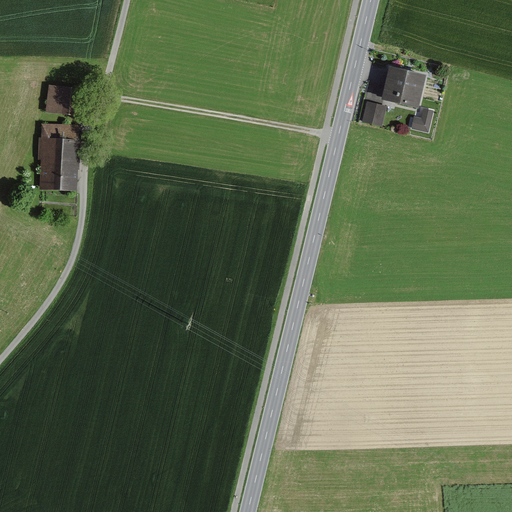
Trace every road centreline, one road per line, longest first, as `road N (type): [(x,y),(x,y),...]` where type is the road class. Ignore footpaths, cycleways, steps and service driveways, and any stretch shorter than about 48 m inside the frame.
road 1 (tertiary): [(248,511),(369,0)]
road 2 (track): [(101,91),(338,137)]
